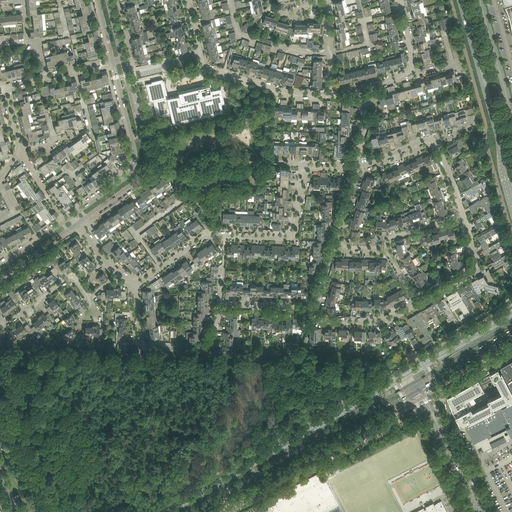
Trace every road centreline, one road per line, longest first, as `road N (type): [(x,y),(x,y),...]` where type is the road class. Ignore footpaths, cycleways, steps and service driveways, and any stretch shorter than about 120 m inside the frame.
road 1 (track): [(42,353),(57,376),(111,405),(178,411),(256,390),(324,404)]
road 2 (track): [(247,392),(227,440),(202,461),(117,487),(63,490)]
road 3 (secondary): [(192,511),(368,410)]
road 4 (residential): [(188,0),(208,68),(292,93),(335,93)]
road 5 (secondary): [(460,0),(511,193)]
road 6 (tertiary): [(79,223),(142,173),(121,60)]
road 7 (tertiary): [(112,61),(134,163),(73,215)]
road 8 (residential): [(354,166),(309,167),(292,236),(224,235)]
road 9 (residential): [(135,286),(140,340),(149,348),(206,348),(222,303)]
road 10 (residential): [(335,93),(326,2),(294,16),(274,10),(271,0)]
road 11 (residential): [(416,304),(475,268),(463,215)]
